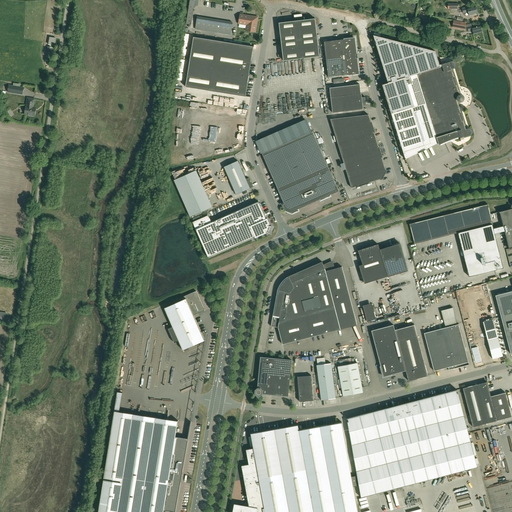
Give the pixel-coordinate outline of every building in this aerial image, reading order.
[(467,7),(462,8),(463,13),(468,12),(469,15),(477,13),(475,6),(467,8),(467,7)] [(255,32),(258,17),(240,14),(238,24),(246,25),(245,31),(255,32)] [(230,34),(232,22),(197,17),(195,29),(196,27),(230,33),(230,34)] [(319,56),(315,18),(279,23),(283,61),(319,56)] [(467,27),(472,26),(471,23),(465,25),(466,23),(453,20),(452,27),(465,29),(468,29),(467,27)] [(482,32),(480,25),(472,28),(472,26),(467,27),(468,29),(468,31),(472,30),(474,34),(482,32)] [(440,61),(441,64),(440,65),(435,51),(373,35),(375,40),(373,41),(374,44),(376,44),(388,83),(382,85),(391,113),(405,159),(438,143),(439,147),(450,143),(460,139),(461,141),(464,140),(463,137),(469,135),(470,135),(471,133),(472,132),(471,130),(470,129),(469,128),(467,128),(460,103),(461,103),(463,102),(464,100),(465,98),(464,96),(463,95),(461,94),(452,66),(454,66),(455,65),(455,63),(454,62),(453,61),(451,61),(445,63),(444,61),(441,62),(441,61),(440,59),(440,58),(440,57),(440,55),(440,54),(440,52),(440,51),(440,49),(440,48),(440,47),(441,47),(440,47),(440,48),(440,49),(440,50),(439,51),(439,53),(439,54),(439,55),(439,56),(440,58),(440,59),(440,60),(440,61)] [(52,61),(56,38),(50,37),(48,44),(50,44),(49,47),(48,47),(45,60),(52,61)] [(193,37),(185,87),(245,96),(253,47),(193,37)] [(357,53),(356,54),(354,38),(324,42),(328,77),(358,73),(357,58),(358,58),(357,53)] [(329,88),(330,97),(332,113),(363,109),(363,108),(362,108),(362,105),(366,105),(365,97),(361,97),(361,94),(361,93),(359,84),(329,88)] [(23,87),(9,85),(8,92),(22,94),(23,87)] [(206,93),(205,101),(225,104),(226,95),(206,93)] [(25,114),(30,115),(29,116),(33,116),(33,115),(35,116),(36,108),(33,107),(34,99),(28,98),(26,106),(25,114)] [(368,115),(330,119),(351,188),(381,179),(382,179),(386,171),(386,170),(385,170),(368,115)] [(339,191),(329,168),(312,131),(262,153),(286,209),(292,212),(320,199),(320,200),(330,196),(330,195),(339,191)] [(246,179),(238,161),(224,167),(236,194),(252,187),(248,178),(246,179)] [(190,217),(212,207),(196,170),(174,180),(190,217)] [(192,223),(195,229),(208,258),(255,237),(255,238),(266,233),(266,232),(266,231),(268,233),(269,233),(266,231),(268,226),(271,226),(268,226),(269,225),(269,224),(269,225),(267,218),(266,219),(267,219),(266,219),(258,202),(211,222),(208,216),(192,223)] [(488,204),(462,211),(467,231),(458,233),(469,276),(504,268),(493,224),(488,204)] [(511,208),(499,212),(509,249),(511,248),(511,208)] [(379,249),(387,272),(388,277),(408,270),(405,261),(399,243),(380,249),(379,249)] [(363,279),(387,272),(379,249),(380,249),(378,244),(371,246),(368,247),(358,250),(360,259),(361,259),(363,264),(359,266),(363,279)] [(342,267),(334,269),(332,262),(324,266),(322,262),(288,276),(289,277),(287,278),(285,280),(284,281),(281,284),(280,286),(279,288),(278,290),(277,290),(271,326),(278,328),(282,344),(357,325),(342,267)] [(511,290),(495,295),(511,354),(511,353),(511,290)] [(196,291),(181,297),(182,300),(164,308),(173,327),(179,341),(183,350),(204,340),(193,315),(198,313),(197,311),(203,308),(196,291)] [(452,305),(441,308),(445,323),(456,320),(452,305)] [(472,315),(466,317),(468,326),(474,325),(472,315)] [(424,333),(434,371),(448,367),(449,370),(448,370),(461,367),(460,367),(469,364),(458,324),(424,333)] [(392,374),(405,371),(408,381),(428,375),(414,325),(395,330),(393,325),(371,331),(381,366),(380,366),(380,367),(381,366),(383,376),(391,374),(391,375),(392,375),(392,374)] [(173,327),(168,329),(174,343),(179,341),(173,327)] [(492,359),(503,356),(498,337),(488,340),(492,359)] [(258,387),(253,391),(258,397),(263,393),(282,395),(288,396),(291,360),(261,357),(258,387)] [(352,394),(363,392),(358,362),(338,366),(338,367),(343,396),(352,394)] [(316,365),(321,400),(336,398),(331,363),(316,365)] [(311,375),(297,377),(299,402),(313,400),(311,375)] [(463,388),(473,427),(511,417),(505,392),(491,396),(487,382),(463,388)] [(348,428),(342,429),(343,434),(349,433),(361,497),(477,467),(457,390),(416,400),(415,401),(412,402),(409,404),(407,404),(404,405),(403,406),(403,405),(401,405),(401,406),(398,407),(395,407),(393,408),(390,408),(388,408),(387,408),(347,418),(348,428)] [(104,480),(98,511),(163,511),(164,509),(175,511),(174,511),(175,511),(191,422),(190,422),(188,438),(175,436),(178,421),(114,411),(104,480)] [(357,511),(341,423),(342,423),(342,422),(298,430),(297,425),(298,425),(250,433),(250,434),(251,433),(253,448),(246,450),(249,464),(242,466),(249,508),(235,505),(233,511),(357,511)]
